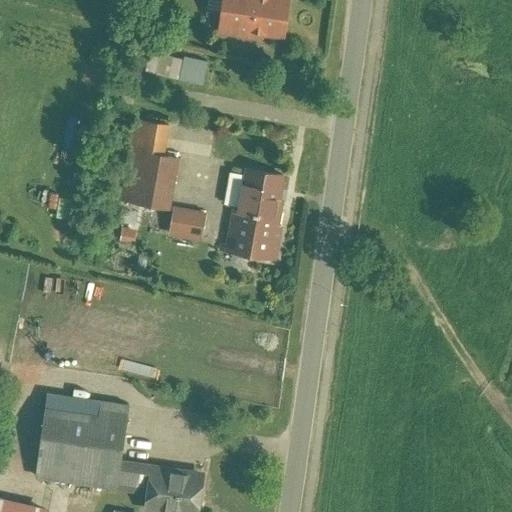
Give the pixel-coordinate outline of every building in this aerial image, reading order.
[(287,0),(221,0),(217,29),(282,38),(287,0)] [(162,50),(157,71),(205,82),(210,60),(162,50)] [(141,115),(134,146),(164,152),(170,122),(141,115)] [(123,195),(169,205),(179,156),(164,152),(134,146),(123,195)] [(286,171),(244,163),(229,246),(271,253),(286,171)] [(205,209),(174,203),(168,231),(199,237),(205,209)] [(136,226),(122,223),(120,236),(133,239),(136,226)] [(43,366),(22,366),(22,382),(42,383),(43,366)] [(198,511),(205,469),(119,456),(127,401),(100,397),(98,412),(43,405),(33,475),(144,491),(142,506),(180,511),(198,511)] [(42,511),(44,504),(0,494),(0,511),(42,511)]
